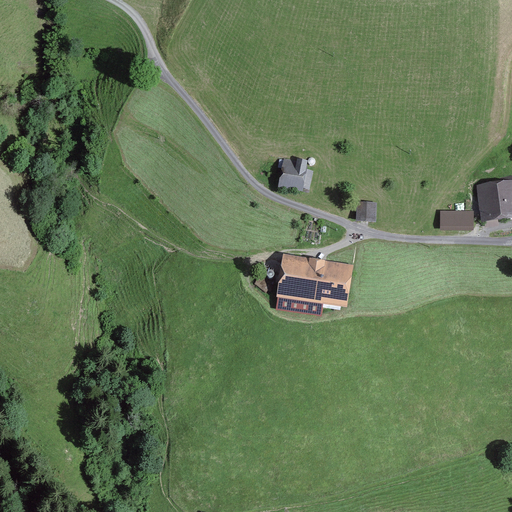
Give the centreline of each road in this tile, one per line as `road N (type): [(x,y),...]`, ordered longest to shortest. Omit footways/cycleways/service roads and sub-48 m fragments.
road 1 (residential): [(511,240),(377,234),(266,193),(159,69),(140,24),(113,0)]
road 2 (track): [(399,238),(501,134),(511,61)]
